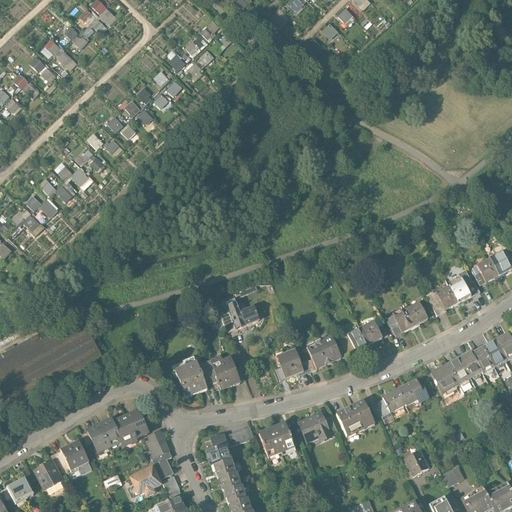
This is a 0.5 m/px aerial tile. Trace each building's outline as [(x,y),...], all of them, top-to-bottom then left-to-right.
[(366,0),(352,0),(352,1),(362,12),(370,4),(366,0)] [(98,3),(91,11),(108,26),(115,18),(98,3)] [(335,17),(343,24),(351,16),(344,8),(335,17)] [(80,11),(78,21),(86,23),(87,12),(80,11)] [(278,30),(285,22),(275,12),(267,20),(278,30)] [(89,26),(98,36),(104,30),(95,20),(89,26)] [(206,42),(217,30),(209,23),(198,35),(206,42)] [(319,33),(330,43),(338,33),(327,23),(319,33)] [(64,37),(69,42),(76,34),(71,29),(64,37)] [(71,44),(79,50),(86,42),(77,36),(71,44)] [(192,60),(204,48),(195,38),(182,50),(192,60)] [(46,53),(54,56),(58,48),(50,44),(46,53)] [(53,56),(56,59),(63,52),(60,49),(53,56)] [(169,61),(166,64),(175,73),(184,65),(171,51),(165,57),(169,61)] [(208,52),(194,61),(200,69),(213,60),(208,52)] [(36,75),(43,65),(38,61),(31,70),(36,75)] [(186,70),(190,77),(198,72),(194,65),(186,70)] [(37,75),(43,79),(49,72),(43,68),(37,75)] [(160,87),(166,81),(159,73),(152,79),(160,87)] [(14,87),(19,91),(26,83),(22,79),(14,87)] [(174,97),(182,89),(175,82),(166,90),(174,97)] [(28,83),(20,90),(31,101),(38,94),(28,83)] [(2,89),(0,90),(0,103),(0,104),(8,97),(2,89)] [(150,100),(141,90),(134,96),(144,106),(150,100)] [(10,98),(2,103),(10,116),(18,110),(10,98)] [(121,109),(131,119),(139,112),(129,101),(121,109)] [(153,111),(144,110),(142,123),(155,124),(156,114),(158,114),(159,109),(153,108),(153,111)] [(113,117),(104,125),(114,135),(122,128),(113,117)] [(122,132),(132,143),(139,136),(128,126),(122,132)] [(91,134),(85,141),(95,151),(102,145),(91,134)] [(114,139),(103,144),(110,158),(120,153),(114,139)] [(49,197),(55,190),(45,181),(39,188),(49,197)] [(46,198),(40,204),(30,196),(23,204),(33,213),(37,207),(50,219),(58,209),(46,198)] [(11,219),(16,224),(21,219),(16,214),(11,219)] [(37,225),(29,231),(33,235),(41,229),(37,225)] [(42,229),(32,238),(35,241),(30,245),(41,256),(56,243),(42,229)] [(414,235),(408,238),(411,243),(417,240),(414,235)] [(0,245),(0,256),(3,259),(11,252),(2,243),(0,245)] [(389,243),(381,247),(383,252),(392,248),(389,243)] [(511,256),(509,251),(496,258),(505,273),(511,269),(511,256)] [(369,253),(361,257),(365,264),(373,259),(369,253)] [(492,280),(505,273),(496,258),(484,265),(487,270),(492,280)] [(353,260),(347,263),(350,269),(356,266),(353,260)] [(466,271),(468,276),(478,293),(479,295),(486,290),(480,279),(479,280),(472,268),(466,271)] [(480,273),(486,283),(492,280),(487,270),(480,273)] [(462,281),(457,283),(465,299),(478,293),(468,276),(461,279),(462,281)] [(457,283),(443,291),(451,306),(465,299),(457,283)] [(442,311),(451,306),(443,291),(443,289),(441,290),(439,290),(432,293),(442,311)] [(222,315),(228,332),(260,320),(254,306),(240,311),(236,299),(227,302),(230,312),(222,315)] [(426,300),(412,307),(421,323),(434,316),(429,306),(426,300)] [(434,303),(429,306),(434,316),(440,313),(434,303)] [(409,330),(421,323),(412,307),(400,314),(409,330)] [(401,334),(409,330),(400,314),(393,317),(401,334)] [(380,319),(389,334),(394,332),(386,316),(380,319)] [(380,319),(367,326),(376,341),(389,334),(380,319)] [(0,414),(103,357),(83,321),(56,336),(51,326),(0,354),(0,414)] [(363,348),(376,341),(367,326),(355,332),(363,348)] [(355,353),(363,348),(355,332),(348,336),(350,340),(348,341),(349,343),(354,351),(355,353)] [(511,332),(499,340),(510,359),(511,357),(511,332)] [(318,358),(322,367),(347,355),(342,345),(337,335),(313,347),(318,358)] [(499,340),(488,346),(499,365),(510,359),(499,340)] [(349,343),(342,345),(347,355),(354,351),(349,343)] [(292,375),(305,370),(310,368),(307,361),(301,346),(289,351),(288,348),(280,352),(284,361),(286,360),(292,375)] [(488,371),(499,365),(488,346),(477,353),(487,369),(488,371)] [(476,350),(464,357),(475,376),(487,369),(477,353),(476,350)] [(222,373),(227,387),(247,380),(246,379),(242,367),(237,354),(228,358),(226,354),(217,357),(223,373),(222,373)] [(210,378),(222,373),(223,373),(217,357),(204,362),(210,378)] [(464,382),(475,376),(464,357),(453,363),(464,382)] [(316,369),(322,367),(318,358),(312,359),(316,369)] [(203,359),(182,367),(193,394),(213,386),(210,378),(204,362),(203,359)] [(306,373),(316,369),(312,359),(307,361),(310,368),(305,370),(306,373)] [(447,392),(464,382),(453,363),(436,373),(447,392)] [(246,365),(242,367),(246,379),(251,377),(246,365)] [(423,378),(405,387),(412,402),(423,397),(425,401),(435,396),(430,384),(427,385),(423,378)] [(405,387),(389,395),(391,397),(397,409),(412,402),(405,387)] [(384,415),(397,409),(391,397),(378,403),(384,415)] [(369,399),(342,411),(343,413),(348,423),(352,433),(379,421),(369,399)] [(131,413),(119,418),(129,440),(128,441),(129,445),(142,439),(142,437),(155,431),(153,425),(144,407),(131,413)] [(328,410),(304,421),(313,440),(325,435),(327,440),(339,434),(338,433),(331,417),(328,410)] [(343,413),(337,416),(342,426),(348,423),(343,413)] [(337,415),(331,417),(338,433),(344,430),(342,426),(337,416),(337,415)] [(118,416),(93,427),(94,430),(99,441),(104,452),(128,441),(129,440),(119,418),(118,416)] [(291,422),(278,427),(288,452),(301,447),(291,422)] [(259,436),(256,425),(236,431),(239,442),(259,436)] [(275,457),(288,452),(278,427),(265,432),(275,457)] [(176,449),(167,428),(153,434),(155,439),(152,440),(159,456),(176,449)] [(93,443),(99,441),(94,430),(88,432),(93,443)] [(471,436),(467,430),(461,434),(464,440),(471,436)] [(84,440),(67,449),(77,469),(95,460),(84,440)] [(217,463),(220,462),(237,457),(233,444),(213,450),(217,463)] [(471,452),(468,446),(462,449),(465,455),(471,452)] [(427,448),(411,456),(419,473),(436,465),(427,448)] [(55,455),(58,460),(59,459),(67,475),(77,469),(67,449),(55,455)] [(505,452),(494,457),(500,468),(511,463),(505,452)] [(224,476),(225,475),(242,470),(238,457),(237,457),(220,462),(224,476)] [(58,460),(39,469),(49,489),(69,479),(67,475),(59,459),(58,460)] [(465,464),(448,473),(455,485),(471,477),(465,464)] [(166,483),(158,465),(129,479),(133,489),(141,485),(144,493),(166,483)] [(230,489),(231,488),(248,483),(244,470),(242,470),(225,475),(230,489)] [(185,487),(180,474),(169,479),(174,492),(185,487)] [(31,477),(13,486),(18,496),(22,502),(39,493),(31,477)] [(235,502),(236,501),(253,496),(249,483),(248,483),(231,488),(235,502)] [(511,483),(492,494),(499,507),(501,511),(504,511),(511,508),(511,483)] [(18,496),(13,486),(7,489),(12,499),(18,496)] [(489,488),(468,498),(475,511),(488,511),(499,507),(492,494),(489,488)] [(176,493),(178,499),(186,495),(189,494),(187,489),(176,493)] [(453,495),(460,509),(465,506),(458,493),(453,495)] [(166,511),(177,511),(191,506),(186,495),(178,499),(164,504),(166,511)] [(12,511),(3,496),(0,497),(0,511),(12,511)] [(239,511),(248,511),(258,509),(254,496),(253,496),(236,501),(239,511)] [(459,511),(451,496),(435,504),(439,511),(459,511)] [(421,502),(401,511),(425,511),(422,504),(421,502)] [(433,511),(428,502),(422,504),(425,511),(433,511)]
